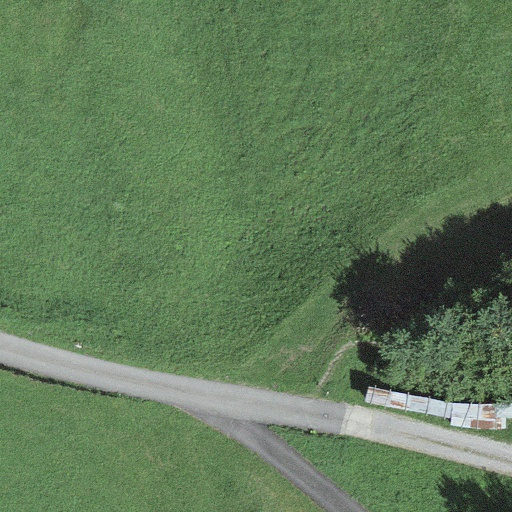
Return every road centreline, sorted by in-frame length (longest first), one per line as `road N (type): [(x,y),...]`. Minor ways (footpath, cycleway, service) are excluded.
road 1 (track): [(0,348),(511,469)]
road 2 (track): [(231,399),(351,511)]
